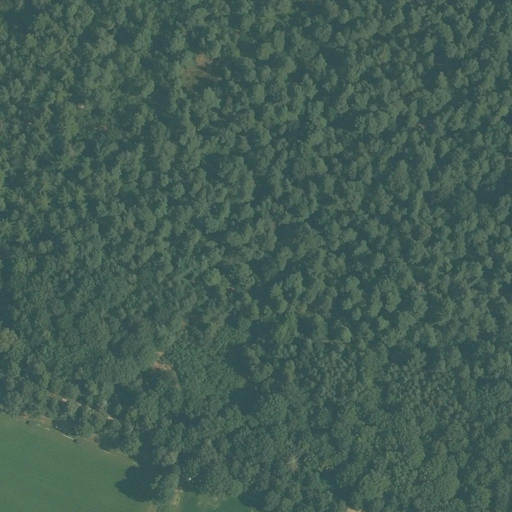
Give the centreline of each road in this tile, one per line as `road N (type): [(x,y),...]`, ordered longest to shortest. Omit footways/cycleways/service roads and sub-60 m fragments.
road 1 (track): [(0,375),(353,511)]
road 2 (track): [(368,146),(0,117)]
road 3 (track): [(511,224),(408,152),(368,146)]
